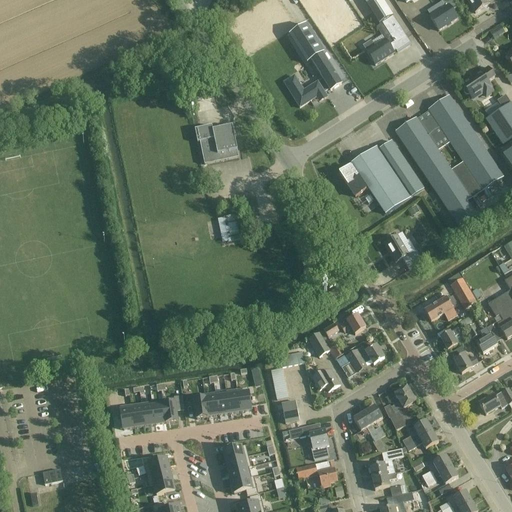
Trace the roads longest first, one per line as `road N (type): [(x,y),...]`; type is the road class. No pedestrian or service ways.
road 1 (unclassified): [(415,360),(285,163)]
road 2 (unclassified): [(285,163),(469,41)]
road 3 (residential): [(361,511),(338,407),(415,360)]
road 4 (unclassified): [(285,163),(176,0)]
road 5 (unclassified): [(503,511),(442,407)]
